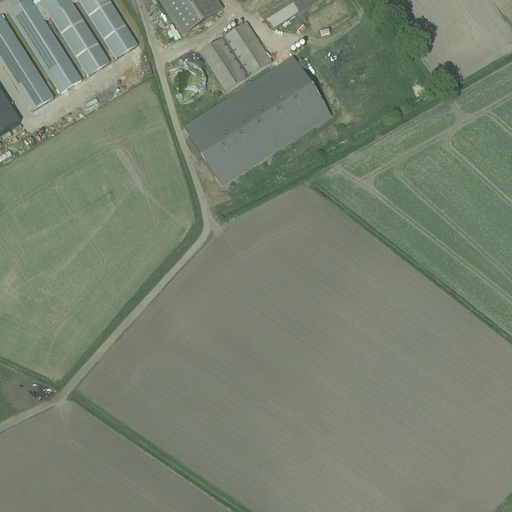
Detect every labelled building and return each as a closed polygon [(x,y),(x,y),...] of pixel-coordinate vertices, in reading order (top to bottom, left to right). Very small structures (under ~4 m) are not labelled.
[(49,19),(39,5),(34,8),(29,0),(7,14),(59,97),(81,83),(43,23),(49,19)] [(78,1),(77,0),(36,0),(39,5),(49,19),(87,79),(109,65),(71,5),(78,1)] [(77,0),(78,1),(116,61),(138,48),(109,2),(107,0),(77,0)] [(158,0),(166,12),(183,37),(221,12),(213,0),(158,0)] [(293,0),(286,5),(291,12),(298,7),(293,0)] [(0,18),(0,63),(31,114),(53,100),(1,17),(0,18)] [(199,55),(225,94),(271,64),(245,25),(199,55)] [(288,52),(301,45),(298,40),(285,47),(288,52)] [(220,188),(330,117),(293,60),(183,130),(220,188)] [(0,134),(18,124),(0,95),(0,134)]
